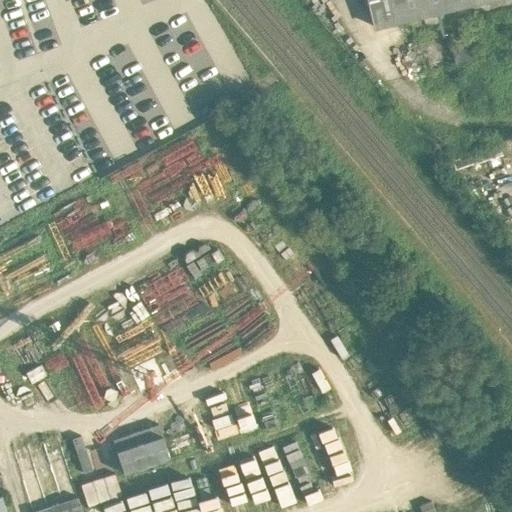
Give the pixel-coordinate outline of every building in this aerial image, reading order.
[(469,0),(369,0),(376,27),(400,21),(471,4),(469,0)] [(511,0),(487,0),(471,4),(400,21),(404,38),(511,11),(511,0)] [(448,34),(415,42),(423,71),(455,63),(448,34)] [(16,454),(31,511),(81,511),(63,442),(16,454)] [(0,511),(9,511),(4,492),(0,492),(0,511)]
